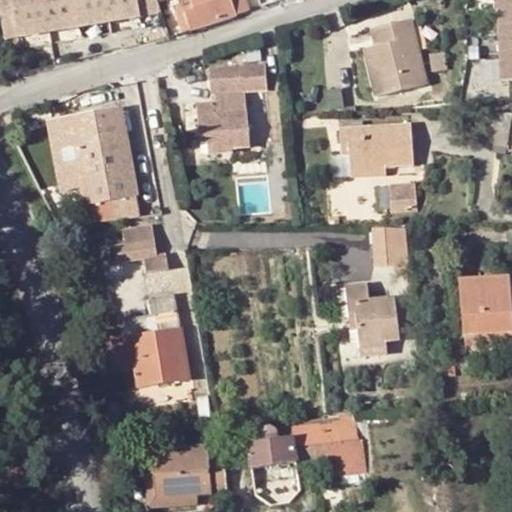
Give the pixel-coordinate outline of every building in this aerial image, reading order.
[(151,15),(148,0),(0,0),(0,3),(6,39),(151,15)] [(183,34),(251,13),(247,0),(178,0),(181,7),(176,9),(183,34)] [(511,0),(503,0),(507,82),(511,81),(511,0)] [(409,21),(384,27),(389,44),(379,47),(367,50),(379,96),(425,85),(409,21)] [(375,29),(379,47),(389,44),(384,27),(375,29)] [(449,69),(445,53),(432,56),(436,72),(449,69)] [(212,93),(214,106),(197,107),(201,145),(208,145),(209,156),(233,154),(233,151),(250,149),(245,91),(268,90),(266,66),(211,69),(212,93)] [(86,208),(89,208),(134,199),(137,198),(120,108),(49,122),(64,193),(82,189),(86,208)] [(511,121),(511,116),(484,114),(483,141),(494,147),(507,148),(511,121)] [(411,125),(348,131),(350,157),(351,171),(385,168),(415,165),(411,125)] [(343,158),(350,157),(348,131),(340,132),(343,158)] [(506,155),(507,148),(494,147),(493,154),(506,155)] [(385,176),(385,168),(351,171),(352,180),(385,176)] [(415,211),(413,184),(388,185),(390,213),(415,211)] [(93,225),(137,216),(134,199),(89,208),(93,225)] [(123,232),(125,245),(114,247),(117,267),(145,261),(148,273),(169,269),(167,255),(159,256),(153,226),(123,232)] [(410,265),(406,229),(373,230),(378,267),(410,265)] [(511,314),(509,278),(463,281),(466,332),(511,329),(511,314)] [(372,302),(369,285),(347,288),(351,321),(357,320),(359,332),(363,358),(389,354),(387,343),(400,341),(395,299),(372,302)] [(127,322),(130,341),(109,345),(114,371),(137,367),(142,392),(190,382),(174,297),(153,301),(156,316),(127,322)] [(511,335),(511,329),(466,332),(466,339),(511,335)] [(354,416),(339,419),(343,442),(359,439),(354,416)] [(359,439),(343,442),(339,419),(279,429),(276,428),(273,427),(270,427),(267,428),(264,430),(262,432),(261,435),(260,438),(261,441),(261,443),(247,446),(252,471),(298,463),(299,460),(304,459),(309,464),(327,462),(329,476),(365,470),(359,439)] [(240,446),(238,431),(214,434),(216,448),(240,446)] [(158,498),(197,496),(229,493),(226,461),(210,462),(208,447),(153,451),(154,466),(158,498)] [(146,466),(149,499),(158,498),(154,466),(146,466)] [(34,485),(32,468),(13,470),(15,487),(34,485)] [(365,470),(329,476),(330,483),(367,479),(365,470)] [(158,498),(149,499),(150,508),(198,504),(197,496),(158,498)]
